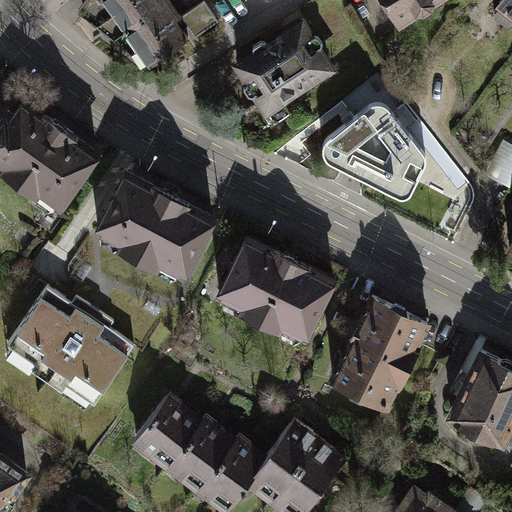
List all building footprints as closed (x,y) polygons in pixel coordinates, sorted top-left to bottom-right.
[(189,38),(162,0),(84,0),(78,8),(150,64),(189,38)] [(385,0),(398,21),(432,0),(385,0)] [(511,0),(501,0),(492,12),(507,24),(511,17),(511,0)] [(204,2),(183,16),(196,36),(217,21),(204,2)] [(255,52),(238,63),(248,78),(244,81),(243,86),(249,93),(252,94),(256,91),(267,108),(305,83),(303,80),(308,77),(311,81),(323,73),(320,69),(328,64),(317,48),(321,45),(322,41),(317,33),(313,33),(310,35),(301,21),(267,44),(264,40),(260,39),(253,44),(252,48),(255,52)] [(0,165),(24,183),(24,190),(38,199),(43,197),(45,194),(56,202),(94,150),(15,93),(5,106),(0,102),(0,165)] [(328,160),(399,195),(404,196),(408,195),(411,192),(425,165),(426,160),(426,156),(423,151),(390,109),(385,104),(379,102),(370,104),(327,139),(323,147),(324,155),(328,160)] [(212,215),(121,167),(91,222),(103,228),(100,233),(100,238),(114,246),(118,243),(156,264),(156,268),(170,275),(175,274),(178,268),(182,270),(192,252),(196,251),(202,238),(201,235),(212,215)] [(332,276),(241,232),(214,288),(224,293),(221,298),(221,303),(235,310),(239,307),(279,326),(279,331),(292,338),(297,336),(300,330),(304,332),(314,313),(318,312),(324,300),(322,296),(332,276)] [(72,299),(44,280),(38,288),(13,324),(4,337),(37,360),(33,365),(62,385),(66,380),(94,399),(103,385),(127,351),(133,342),(110,326),(115,320),(76,293),(72,299)] [(428,322),(373,293),(356,325),(351,322),(346,331),(352,334),(332,373),(350,381),(351,389),(361,393),(367,390),(388,401),(428,322)] [(511,422),(511,362),(482,348),(466,380),(457,376),(451,388),(459,393),(452,408),(452,415),(498,438),(506,435),(511,422)] [(203,411),(168,385),(129,438),(164,464),(203,411)] [(234,433),(203,411),(164,464),(194,487),(234,433)] [(294,416),(264,455),(245,478),(269,497),(318,434),(294,416)] [(264,455),(234,433),(194,487),(223,509),(245,478),(264,455)] [(299,511),(344,454),(318,434),(269,497),(288,511),(299,511)] [(0,450),(0,507),(27,470),(0,450)] [(425,492),(415,484),(393,511),(460,511),(429,488),(425,492)]
